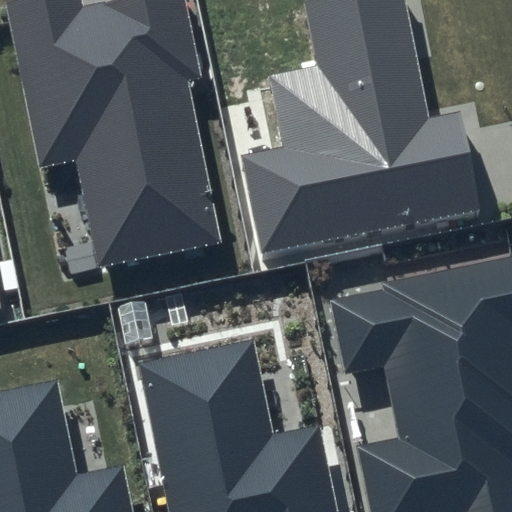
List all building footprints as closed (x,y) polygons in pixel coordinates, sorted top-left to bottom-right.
[(82,0),(20,0),(6,4),(40,170),(76,162),(99,266),(220,240),(186,79),(199,77),(184,0),(119,0),(83,8),(82,0)] [(401,0),(305,0),(303,0),(315,65),(268,77),(283,147),(244,157),(262,256),(478,210),(458,113),(427,119),(401,0)] [(511,511),(511,258),(329,299),(347,374),(384,366),(400,436),(357,446),(370,511),(511,511)] [(253,339),(142,363),(171,511),(338,511),(320,426),(272,435),(253,339)] [(57,381),(0,393),(0,511),(132,511),(123,469),(78,478),(57,381)]
